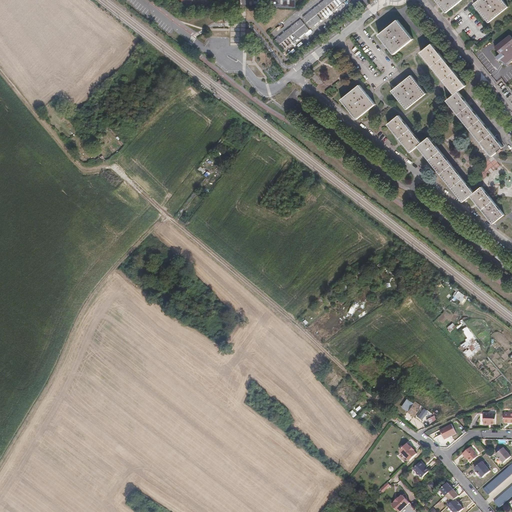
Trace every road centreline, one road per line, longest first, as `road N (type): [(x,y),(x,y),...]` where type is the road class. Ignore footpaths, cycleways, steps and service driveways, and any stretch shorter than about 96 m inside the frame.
road 1 (residential): [(293,72),(511,247)]
road 2 (residential): [(355,25),(391,72),(372,85),(337,39)]
